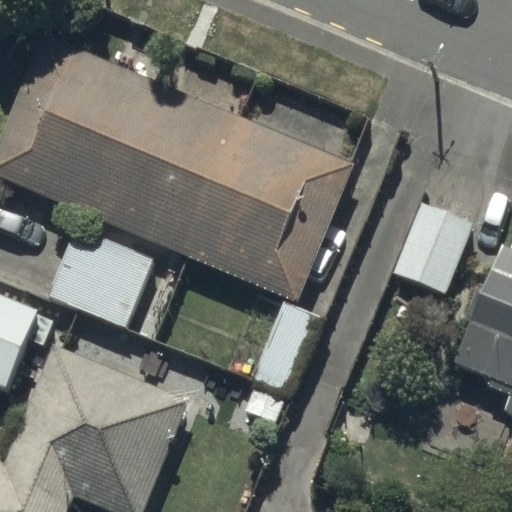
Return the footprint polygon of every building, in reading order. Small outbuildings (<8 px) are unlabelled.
[(350,152),(40,22),(0,116),(0,166),(292,290),(350,152)] [(74,215),(45,288),(123,320),(153,247),(74,215)] [(473,236),(422,217),(396,289),(447,307),(473,236)] [(511,262),(510,269),(506,267),(490,309),(478,305),(466,336),(474,340),(457,384),(490,398),(488,404),(511,413),(504,430),(511,433),(511,262)] [(0,383),(6,386),(39,308),(0,292),(0,383)] [(317,311),(277,294),(245,370),(286,387),(317,311)] [(0,511),(58,511),(68,489),(81,507),(94,511),(136,511),(186,394),(54,339),(4,459),(0,457),(0,511)] [(511,450),(500,480),(511,485),(511,450)]
